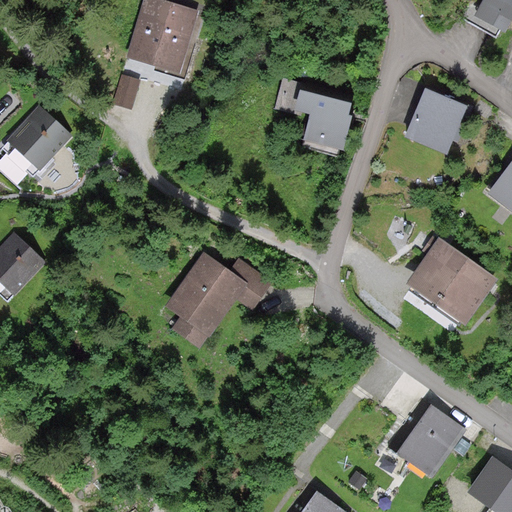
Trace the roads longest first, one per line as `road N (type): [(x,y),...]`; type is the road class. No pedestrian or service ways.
road 1 (residential): [(511,435),(390,351),(346,312),(328,277),(404,50),(391,0)]
road 2 (track): [(143,131),(44,65),(0,8)]
